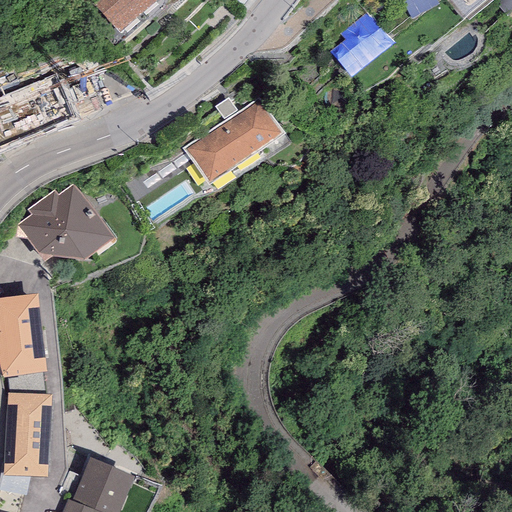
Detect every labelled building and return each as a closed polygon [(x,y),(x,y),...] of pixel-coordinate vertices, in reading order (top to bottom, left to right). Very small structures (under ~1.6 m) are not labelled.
[(95,0),(92,3),(119,35),(144,14),(159,0),(95,0)] [(166,4),(162,0),(159,0),(144,14),(149,20),(166,4)] [(434,0),(401,0),(411,20),(439,8),(434,0)] [(365,13),(340,35),(345,40),(330,53),(352,79),(394,44),(372,18),(370,19),(365,13)] [(224,122),(182,149),(207,188),(284,137),(259,99),(237,113),(224,122)] [(215,109),(224,122),(237,113),(228,99),(215,109)] [(27,239),(38,256),(51,257),(83,263),(113,241),(72,184),(58,195),(54,189),(27,209),(32,214),(17,226),(27,239)] [(15,239),(27,239),(17,226),(15,239)] [(44,264),(51,257),(38,256),(44,264)] [(36,296),(0,300),(0,370),(1,379),(45,374),(36,296)] [(52,397),(7,395),(4,477),(46,480),(52,397)] [(119,511),(134,478),(89,459),(71,502),(68,501),(62,511),(119,511)]
